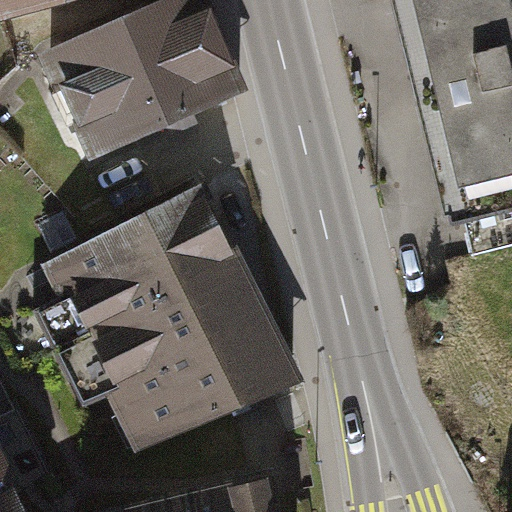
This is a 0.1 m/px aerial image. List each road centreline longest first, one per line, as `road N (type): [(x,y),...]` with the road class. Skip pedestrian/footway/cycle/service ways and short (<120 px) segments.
road 1 (secondary): [(268,0),(363,385)]
road 2 (secondary): [(421,511),(363,385)]
road 3 (secondary): [(363,385),(371,511)]
